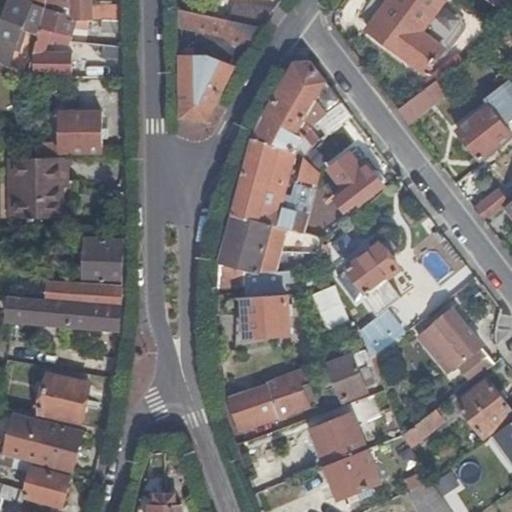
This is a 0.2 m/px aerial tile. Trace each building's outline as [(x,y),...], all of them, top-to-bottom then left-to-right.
[(0,64),(6,68),(12,49),(15,50),(31,4),(22,0),(9,0),(0,26),(0,64)] [(69,0),(70,21),(91,21),(89,0),(69,0)] [(232,20),(262,27),(276,8),(236,0),(232,20)] [(421,33),(444,3),(440,0),(391,0),(368,30),(426,74),(444,50),(421,33)] [(38,28),(69,37),(68,25),(64,25),(64,14),(43,9),(38,28)] [(259,31),(262,27),(232,20),(181,10),(181,13),(182,26),(197,30),(197,46),(186,47),(184,51),(184,56),(182,56),(183,116),(208,119),(235,67),(246,50),(259,31)] [(103,32),(120,31),(119,20),(103,20),(103,32)] [(48,38),(68,43),(69,37),(38,28),(32,55),(33,55),(33,76),(70,76),(70,55),(43,55),(48,38)] [(258,131),(256,137),(297,149),(298,150),(306,158),(315,143),(328,134),(321,125),(311,132),(304,143),(301,141),(303,138),(297,134),(307,118),(315,124),(319,122),(343,103),(312,62),(298,63),(270,108),(265,117),(258,131)] [(0,75),(6,79),(10,70),(6,68),(0,64),(0,75)] [(77,79),(93,79),(93,67),(77,67),(77,79)] [(491,107),(459,131),(482,160),(511,136),(511,134),(511,133),(511,132),(511,83),(509,79),(485,98),(491,107)] [(421,94),(399,110),(409,123),(448,92),(439,81),(421,94)] [(353,116),(343,103),(319,122),(321,125),(328,134),(353,116)] [(30,159),(60,159),(60,153),(100,153),(101,114),(59,113),(59,144),(30,144),(30,159)] [(297,149),(256,137),(235,213),(273,224),(306,233),(316,193),(290,181),(298,150),(297,149)] [(377,171),(375,169),(374,169),(365,159),(360,164),(351,152),(331,168),(336,176),(323,191),(332,199),(340,191),(343,194),(338,198),(347,210),(359,200),(362,204),(386,185),(385,184),(385,183),(382,177),(377,171)] [(67,185),(67,158),(60,159),(30,159),(15,159),(16,219),(61,219),(61,185),(67,185)] [(320,171),(306,158),(300,179),(318,183),(318,182),(320,171)] [(475,209),(486,223),(505,207),(510,204),(500,191),(475,209)] [(273,224),(235,213),(229,237),(282,252),(285,240),(270,236),(273,224)] [(323,252),(324,238),(312,234),(311,247),(306,247),(306,252),(323,252)] [(282,252),(229,237),(222,262),(261,273),(264,260),(278,264),(282,252)] [(83,280),(120,284),(122,240),(85,239),(83,280)] [(389,281),(402,271),(381,243),(349,268),(350,269),(339,277),(357,302),(365,296),(380,316),(403,298),(389,281)] [(323,268),(323,252),(306,252),(305,257),(311,257),(309,269),(323,268)] [(261,273),(222,262),(220,286),(246,284),(287,282),(297,281),(296,270),(261,273)] [(287,282),(246,284),(247,297),(288,295),(287,282)] [(47,301),(119,307),(120,287),(48,283),(47,301)] [(247,297),(234,298),(233,346),(272,340),(272,335),(291,333),(289,294),(288,295),(247,297)] [(8,320),(117,330),(119,307),(47,301),(40,299),(35,299),(10,297),(8,320)] [(473,383),(496,365),(483,348),(484,347),(454,310),(437,323),(452,343),(445,349),(473,383)] [(380,354),(398,340),(390,329),(368,346),(373,359),(380,354)] [(370,366),(372,366),(366,350),(332,364),(346,400),(368,392),(364,380),(374,377),(370,366)] [(387,372),(380,354),(373,359),(379,375),(387,372)] [(278,378),(231,395),(232,397),(242,425),(243,429),(312,405),(303,381),(309,378),(308,372),(307,370),(306,367),(278,377),(278,378)] [(47,375),(38,413),(80,423),(89,384),(47,375)] [(486,437),(511,416),(511,409),(490,380),(460,404),(486,437)] [(242,425),(232,397),(228,399),(237,427),(242,425)] [(442,407),(404,437),(413,448),(445,422),(441,416),(446,412),(442,407)] [(315,431),(328,466),(368,451),(355,415),(341,420),(334,423),(315,431)] [(332,418),(334,423),(341,420),(340,415),(332,418)] [(511,423),(497,435),(511,454),(511,423)] [(33,463),(37,465),(38,462),(72,471),(83,432),(48,424),(45,438),(29,435),(23,461),(33,463)] [(368,451),(328,466),(342,500),(385,484),(371,449),(368,451)] [(23,461),(0,454),(0,464),(30,473),(24,492),(0,485),(0,497),(21,504),(24,496),(61,507),(70,479),(32,468),(33,463),(23,461)] [(277,469),(252,479),(257,493),(282,484),(277,469)] [(452,511),(433,482),(410,493),(422,511),(452,511)] [(182,511),(182,503),(177,503),(177,493),(159,493),(158,503),(154,503),(153,511),(182,511)]
